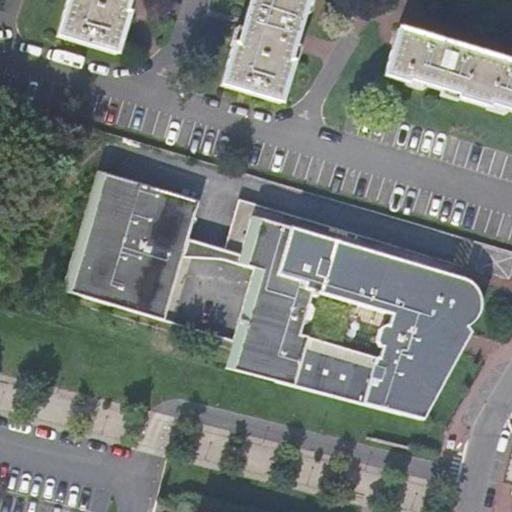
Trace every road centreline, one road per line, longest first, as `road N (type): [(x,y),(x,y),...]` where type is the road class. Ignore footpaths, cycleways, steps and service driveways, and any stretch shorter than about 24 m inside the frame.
road 1 (residential): [(0,50),(511,200)]
road 2 (residential): [(511,389),(487,437),(472,511)]
